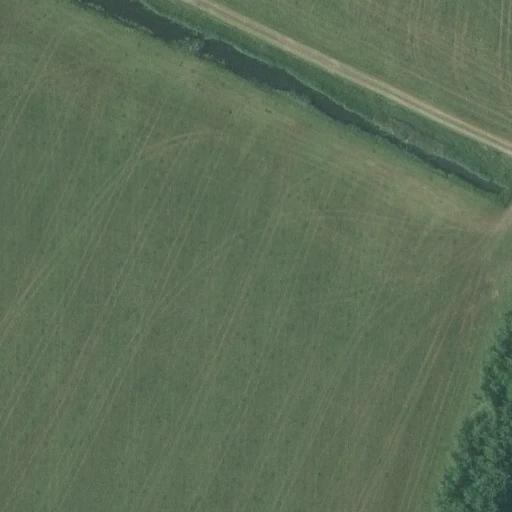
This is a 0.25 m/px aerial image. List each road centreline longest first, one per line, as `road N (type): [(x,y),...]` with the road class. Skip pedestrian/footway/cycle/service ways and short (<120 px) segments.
road 1 (track): [(511,152),(186,0)]
road 2 (track): [(430,511),(504,249)]
